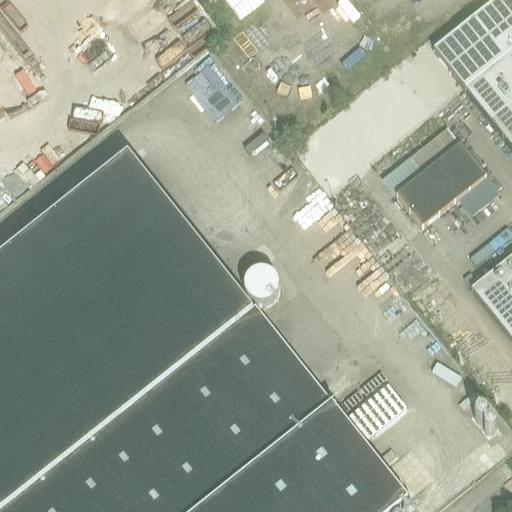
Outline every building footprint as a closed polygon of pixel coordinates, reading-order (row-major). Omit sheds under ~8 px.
[(511,0),(500,0),(433,54),(462,90),(465,93),(511,55),(511,0)] [(511,55),(465,93),(511,152),(511,260),(504,267),(471,293),(511,344),(511,55)] [(147,78),(148,62),(129,62),(129,77),(147,78)] [(422,231),(461,200),(474,217),(500,197),(448,133),(413,160),(425,176),(396,198),(422,231)] [(0,511),(398,511),(407,505),(255,314),(252,316),(127,160),(0,261),(0,511)] [(417,487),(426,499),(443,486),(434,473),(417,487)]
